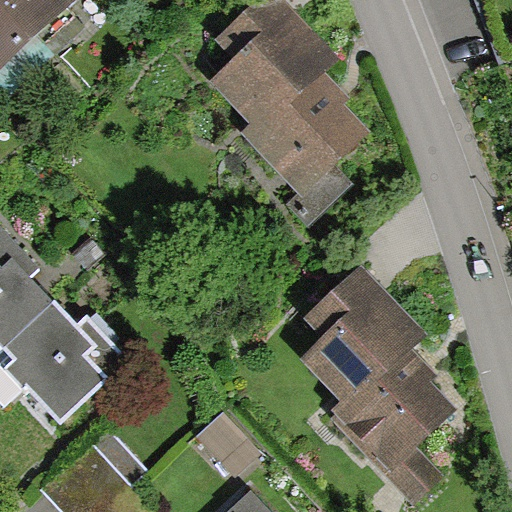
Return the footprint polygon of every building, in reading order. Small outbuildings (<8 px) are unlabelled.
[(0,0),(0,74),(78,1),(76,0),(0,0)] [(329,68),(343,55),(286,0),(265,0),(215,51),(231,67),(217,81),(255,118),(239,134),(329,223),(359,193),(333,168),(371,129),(346,105),(356,95),(329,68)] [(143,371),(91,317),(76,331),(29,283),(39,272),(0,232),(0,364),(65,432),(106,392),(113,399),(143,371)] [(422,341),(435,328),(369,262),(308,324),(323,339),(310,353),(347,391),(331,407),(422,496),(451,466),(426,440),(463,402),(439,378),(449,368),(422,341)] [(56,511),(157,511),(135,488),(154,470),(114,427),(41,495),(56,511)] [(268,511),(257,501),(246,511),(268,511)]
